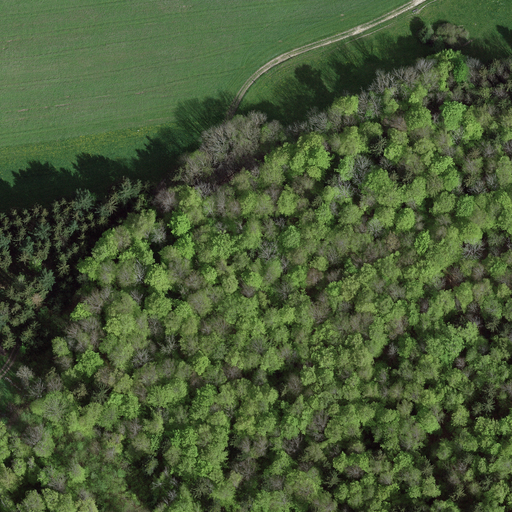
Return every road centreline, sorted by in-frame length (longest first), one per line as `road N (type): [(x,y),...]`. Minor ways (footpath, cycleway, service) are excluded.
road 1 (track): [(421,0),(280,61),(247,85),(189,162),(61,280),(0,372)]
road 2 (track): [(511,118),(390,125),(180,199),(156,186)]
